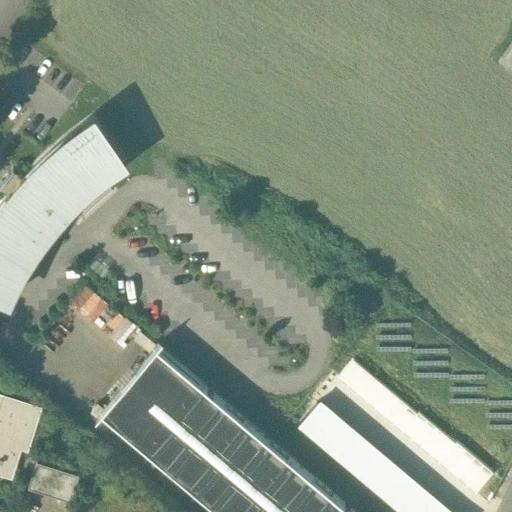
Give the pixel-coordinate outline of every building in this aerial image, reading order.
[(0,205),(0,293),(8,297),(17,278),(23,268),(28,258),(38,243),(48,229),(60,215),(75,199),(85,209),(98,197),(111,186),(102,175),(124,160),(105,131),(104,132),(94,116),(77,128),(61,141),(45,154),(33,166),(22,178),(12,169),(14,167),(13,167),(0,182),(0,187),(8,194),(0,205)] [(70,299),(93,320),(108,302),(85,282),(70,299)] [(269,440),(213,393),(213,387),(207,387),(157,345),(158,344),(157,344),(100,411),(100,412),(101,411),(151,453),(152,459),(158,458),(221,511),(355,511),(351,508),(350,502),(345,503),(269,440)] [(37,407),(5,397),(0,413),(0,469),(9,473),(19,442),(14,440),(17,431),(29,435),(37,407)] [(78,474),(36,461),(28,487),(70,501),(78,474)]
